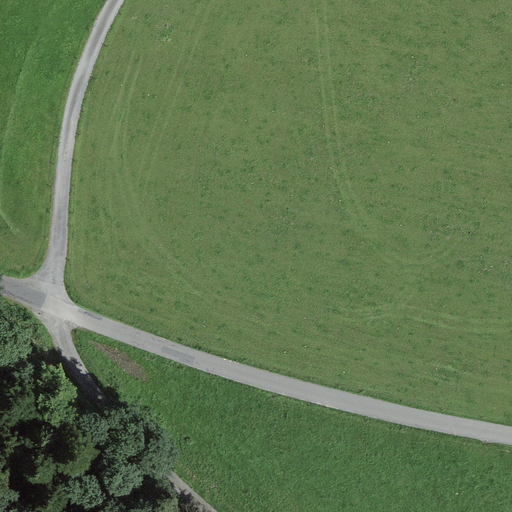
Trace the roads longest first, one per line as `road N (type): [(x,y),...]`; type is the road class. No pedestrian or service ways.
road 1 (unclassified): [(0,283),(251,377),(511,433)]
road 2 (track): [(53,306),(80,87),(118,0)]
road 3 (track): [(53,306),(86,388),(207,511)]
